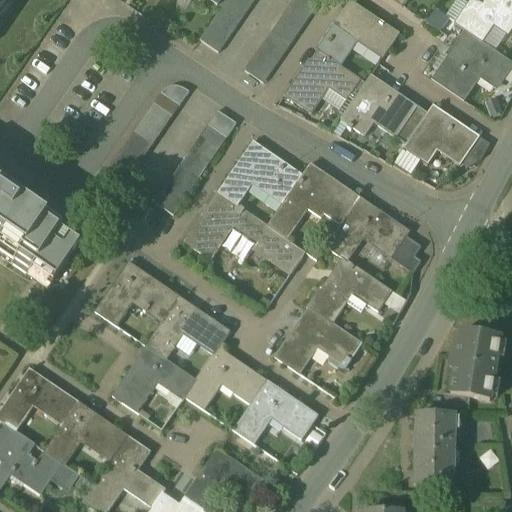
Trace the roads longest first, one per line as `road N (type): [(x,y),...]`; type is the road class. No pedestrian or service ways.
road 1 (residential): [(467,234),(380,390),(291,511)]
road 2 (residential): [(467,234),(257,112)]
road 3 (residential): [(166,55),(90,164),(59,173),(14,147)]
road 4 (residential): [(166,55),(134,34),(100,34),(14,147)]
road 5 (residential): [(257,112),(333,6)]
